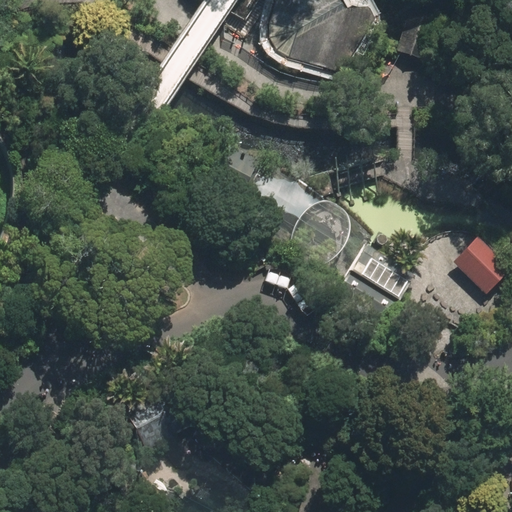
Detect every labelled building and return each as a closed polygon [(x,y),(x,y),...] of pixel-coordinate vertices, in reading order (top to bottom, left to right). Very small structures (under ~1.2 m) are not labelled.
[(285,0),(275,13),(273,33),(281,49),(303,61),(334,71),(367,41),(337,0),(285,0)] [(436,66),(445,15),(404,8),(395,60),(436,66)] [(476,235),(454,258),(487,290),(496,281),(509,268),(499,258),(476,235)] [(363,244),(353,261),(402,291),(412,274),(363,244)] [(125,412),(143,446),(185,424),(167,390),(125,412)]
